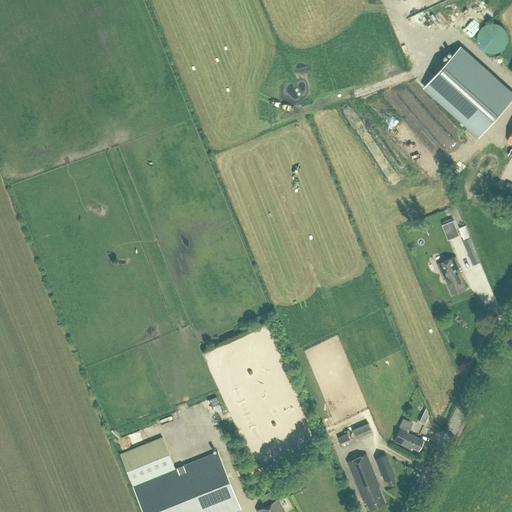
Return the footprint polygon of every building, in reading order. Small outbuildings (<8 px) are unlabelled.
[(484,26),(481,28),(479,30),(478,32),(478,35),(477,37),(477,40),(478,42),(479,45),(480,47),(482,49),(484,50),(485,51),(487,52),(490,53),(492,53),(495,53),(497,53),(499,52),(501,50),(503,49),(505,47),(506,45),(507,43),(508,40),(508,38),(508,35),(507,32),(506,30),(504,28),(502,26),(500,24),(497,23),(494,23),(491,23),(488,23),(486,24),(484,26)] [(480,135),(511,99),(511,91),(461,46),(425,85),(480,135)] [(395,124),(407,150),(417,145),(405,120),(395,124)] [(421,169),(433,164),(426,147),(414,151),(421,169)] [(460,234),(456,220),(446,223),(450,237),(460,234)] [(471,238),(463,241),(473,265),(481,262),(471,238)] [(443,279),(446,278),(452,294),(466,288),(460,272),(461,272),(456,257),(438,264),(443,279)] [(394,441),(411,449),(412,447),(418,450),(423,440),(408,432),(412,424),(402,419),(398,427),(400,428),(394,441)] [(368,423),(352,430),(357,441),(373,434),(368,423)] [(347,434),(338,438),(342,447),(351,443),(347,434)] [(119,453),(132,486),(142,511),(234,511),(240,510),(217,452),(175,468),(162,436),(119,453)] [(366,454),(347,462),(363,500),(365,499),(369,510),(385,503),(378,487),(379,486),(366,454)] [(384,481),(386,480),(393,477),(395,476),(385,454),(375,459),(384,481)] [(257,511),(283,511),(277,500),(257,511)]
